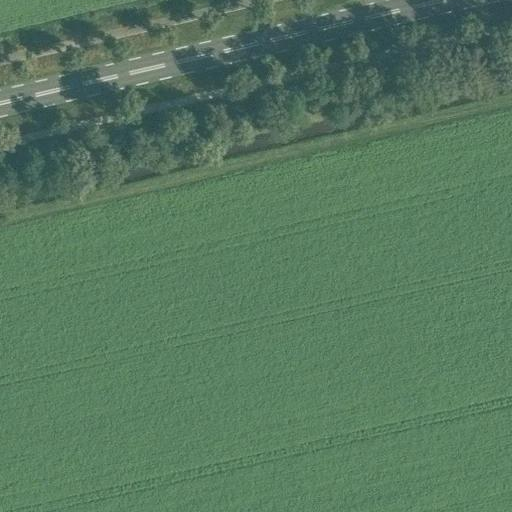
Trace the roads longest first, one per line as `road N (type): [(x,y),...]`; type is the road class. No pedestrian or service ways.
road 1 (track): [(0,225),(511,109)]
road 2 (primary): [(0,103),(443,0)]
